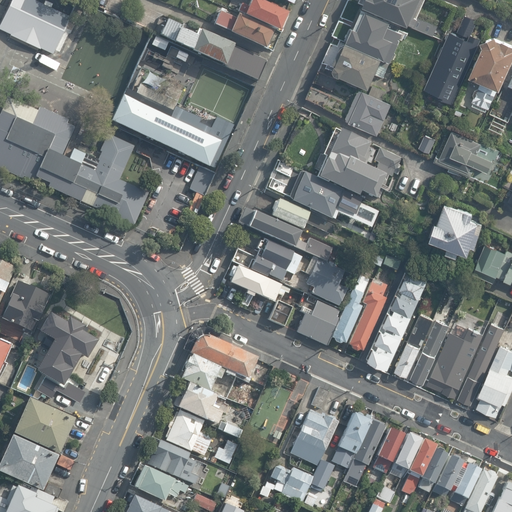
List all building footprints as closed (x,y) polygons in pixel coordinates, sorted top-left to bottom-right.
[(289,14),(259,0),(248,0),(242,14),(280,31),(289,14)] [(422,0),(361,0),(412,23),(422,0)] [(352,25),(345,41),(380,56),(389,59),(401,29),(386,23),(388,19),(364,9),(356,27),(352,25)] [(273,32),(237,16),(236,19),(219,11),(213,25),(266,48),(273,32)] [(232,42),(165,12),(159,26),(156,32),(190,47),(189,48),(223,63),(231,44),(232,42)] [(476,41),(448,28),(423,86),(451,99),(476,41)] [(494,33),(479,39),(482,44),(469,74),(479,78),(470,99),(487,107),(495,86),(498,87),(511,54),(511,42),(495,36),(494,33)] [(167,43),(152,36),(148,46),(163,52),(167,43)] [(380,56),(345,41),(340,43),(333,59),(335,62),(332,67),(335,72),(368,85),(380,56)] [(231,44),(223,63),(256,77),(257,78),(265,59),(231,44)] [(511,69),(508,68),(503,81),(511,84),(511,69)] [(122,96),(121,96),(109,122),(208,167),(209,166),(214,169),(234,125),(216,117),(211,128),(199,123),(201,118),(175,107),(183,91),(173,86),(168,98),(139,85),(135,94),(125,89),(122,96)] [(360,91),(356,89),(344,117),(377,132),(378,131),(391,102),(361,88),(360,91)] [(0,169),(83,205),(131,225),(145,193),(116,181),(134,139),(108,128),(90,168),(61,156),(75,122),(11,95),(0,119),(0,169)] [(369,140),(338,127),(317,173),(359,192),(361,189),(374,195),(384,172),(390,175),(391,171),(396,173),(400,163),(397,162),(400,156),(378,146),(372,159),(376,161),(373,167),(363,163),(365,159),(368,161),(375,147),(367,144),(369,140)] [(481,142),(451,128),(437,158),(448,162),(471,173),(475,164),(487,169),(496,151),(480,144),(481,142)] [(438,135),(428,130),(419,148),(429,153),(438,135)] [(198,165),(188,187),(203,194),(213,172),(198,165)] [(345,189),(302,170),(289,198),(333,217),(345,189)] [(308,213),(276,198),(269,213),(301,227),(308,213)] [(473,212),(443,202),(430,238),(447,244),(445,250),(457,255),(459,249),(468,252),(478,222),(471,219),(473,212)] [(301,230),(253,208),(245,224),(326,261),(332,247),(309,237),(306,242),(297,238),(301,230)] [(303,256),(261,238),(248,268),(267,276),(272,264),(295,274),(303,256)] [(507,251),(486,243),(472,273),(493,282),(495,276),(507,251)] [(378,251),(373,263),(396,273),(401,260),(378,251)] [(511,252),(507,251),(495,276),(511,282),(511,252)] [(344,271),(317,259),(316,261),(311,259),(304,273),(310,275),(305,284),(313,288),(310,294),(338,307),(346,289),(337,285),(344,271)] [(16,268),(0,260),(0,302),(0,303),(16,268)] [(280,285),(235,265),(228,281),(273,300),(280,285)] [(405,268),(397,286),(418,295),(426,277),(405,268)] [(369,277),(358,272),(330,335),(344,341),(361,303),(358,302),(369,277)] [(386,282),(371,275),(359,300),(364,302),(346,341),(360,348),(384,296),(380,294),(386,282)] [(49,296),(17,283),(2,319),(33,332),(49,296)] [(397,286),(389,304),(410,314),(418,295),(397,286)] [(276,298),(267,318),(282,324),(291,304),(276,298)] [(312,308),(305,305),(294,330),(325,344),(337,317),(334,315),(337,308),(316,299),(312,308)] [(389,304),(382,321),(402,330),(410,314),(389,304)] [(431,316),(418,311),(392,368),(405,373),(431,316)] [(62,318),(50,312),(38,332),(51,339),(35,368),(45,375),(63,385),(78,355),(84,357),(96,339),(81,325),(67,316),(62,318)] [(447,323),(434,317),(408,375),(421,381),(447,323)] [(382,321),(374,338),(395,347),(402,330),(382,321)] [(456,398),(469,403),(502,328),(489,322),(456,398)] [(458,334),(447,329),(423,382),(452,395),(480,332),(466,325),(461,335),(461,334),(459,333),(458,334)] [(257,357),(202,334),(195,337),(188,353),(247,380),(257,357)] [(395,347),(374,338),(366,355),(387,364),(395,347)] [(0,364),(10,345),(0,339),(0,364)] [(511,356),(511,350),(498,344),(475,396),(479,398),(476,406),(495,414),(501,401),(505,402),(511,385),(511,374),(505,372),(511,356)] [(224,370),(188,355),(178,377),(211,390),(217,377),(221,378),(224,370)] [(35,368),(28,364),(21,379),(39,389),(45,375),(35,368)] [(217,394),(187,381),(177,407),(218,423),(223,410),(212,406),(217,394)] [(73,413),(27,395),(13,431),(59,449),(73,413)] [(204,421),(179,410),(166,439),(205,456),(214,437),(200,431),(204,421)] [(338,424),(310,410),(292,449),(320,462),(338,424)] [(372,420),(355,412),(340,445),(350,450),(343,466),(350,469),(372,420)] [(91,423),(78,417),(74,426),(87,432),(91,423)] [(387,426),(372,420),(350,469),(365,475),(387,426)] [(392,462),(405,434),(390,428),(373,465),(388,472),(392,462)] [(407,469),(421,439),(406,432),(405,434),(392,462),(407,469)] [(58,455),(11,435),(0,459),(0,469),(43,489),(58,455)] [(189,451),(158,438),(147,464),(195,484),(198,477),(204,480),(206,474),(194,469),(197,460),(187,456),(189,451)] [(237,445),(223,439),(214,458),(229,464),(237,445)] [(435,445),(421,439),(407,469),(411,471),(402,490),(412,495),(416,487),(435,445)] [(448,451),(435,445),(416,487),(428,493),(434,482),(448,451)] [(462,458),(448,451),(434,482),(448,488),(462,458)] [(75,461),(63,455),(58,466),(70,472),(75,461)] [(339,465),(326,459),(316,479),(330,485),(339,465)] [(478,466),(466,461),(450,495),(462,501),(478,466)] [(189,485),(141,464),(130,488),(161,502),(165,492),(177,498),(180,490),(186,493),(189,485)] [(317,474),(294,464),(281,493),(304,503),(317,474)] [(289,471),(277,466),(273,478),(284,483),(289,471)] [(478,511),(495,475),(480,468),(460,511),(478,511)] [(511,511),(511,484),(503,480),(488,511),(511,511)] [(63,489),(48,483),(44,491),(59,498),(63,489)] [(13,484),(10,492),(0,488),(0,511),(54,511),(58,503),(13,484)] [(395,490),(381,484),(376,495),(390,501),(395,490)] [(173,511),(130,493),(121,511),(173,511)] [(213,511),(218,502),(198,493),(193,504),(211,511),(213,511)] [(380,511),(385,501),(375,497),(367,511),(380,511)] [(231,511),(235,505),(225,500),(220,511),(231,511)]
